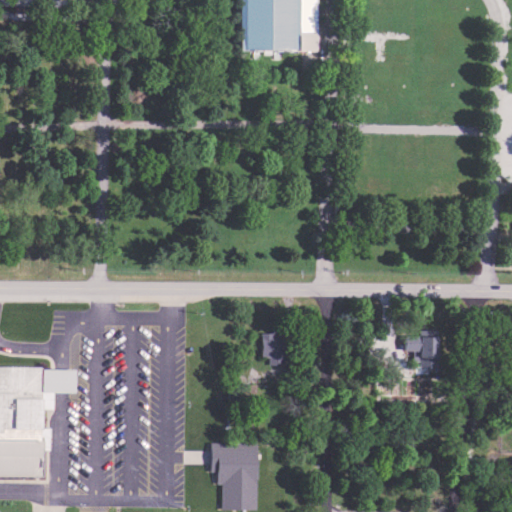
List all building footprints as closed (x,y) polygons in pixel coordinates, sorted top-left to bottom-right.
[(234,0),(235,50),(311,49),(311,0),(234,0)] [(256,355),(265,355),(265,362),(282,362),(282,330),(257,329),(256,355)] [(433,335),(400,334),(399,347),(410,348),(409,362),(441,363),(442,353),(432,353),(433,335)] [(0,477),(40,477),(40,396),(74,396),(74,368),(0,368),(0,477)] [(253,382),(236,382),(235,396),(253,396),(253,382)] [(205,444),(205,474),(211,473),(212,484),(219,484),(219,510),(254,509),(253,443),(205,444)]
